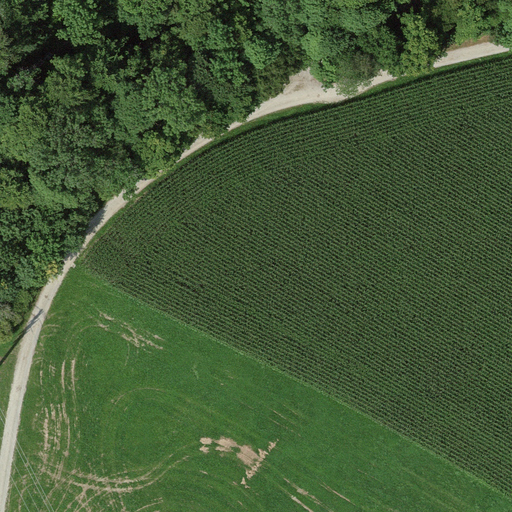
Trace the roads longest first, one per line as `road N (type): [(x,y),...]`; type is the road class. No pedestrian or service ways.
road 1 (track): [(291,95),(174,159),(90,228),(45,296),(22,367),(0,505)]
road 2 (track): [(511,43),(352,87),(291,95)]
road 3 (track): [(291,95),(322,54),(405,0)]
